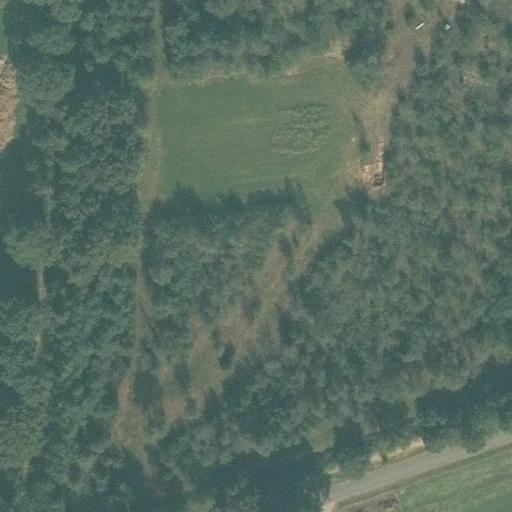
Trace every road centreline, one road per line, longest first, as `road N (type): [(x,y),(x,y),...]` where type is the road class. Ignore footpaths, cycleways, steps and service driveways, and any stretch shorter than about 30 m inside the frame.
road 1 (track): [(11,511),(70,0)]
road 2 (unclassified): [(263,511),(511,424)]
